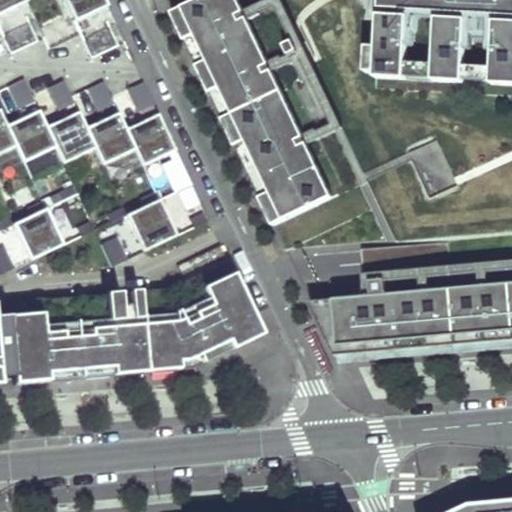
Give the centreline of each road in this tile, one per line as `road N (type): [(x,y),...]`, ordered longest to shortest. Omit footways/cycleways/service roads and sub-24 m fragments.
road 1 (residential): [(136,0),(341,436)]
road 2 (tertiary): [(0,467),(341,436)]
road 3 (tertiary): [(341,436),(511,421)]
